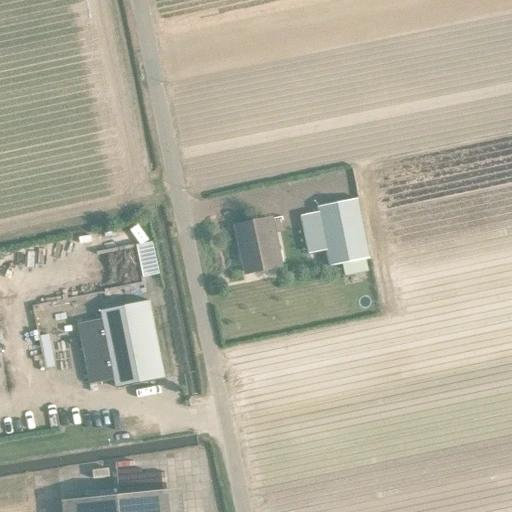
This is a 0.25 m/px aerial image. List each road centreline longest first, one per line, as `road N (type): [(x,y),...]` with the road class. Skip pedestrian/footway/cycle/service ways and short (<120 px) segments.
road 1 (unclassified): [(239,511),(131,0)]
road 2 (track): [(0,226),(173,195)]
